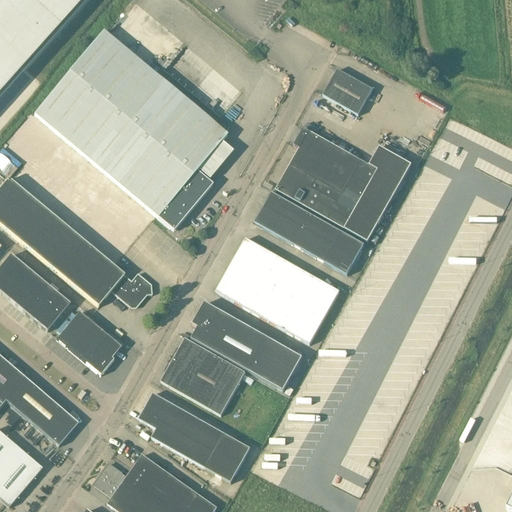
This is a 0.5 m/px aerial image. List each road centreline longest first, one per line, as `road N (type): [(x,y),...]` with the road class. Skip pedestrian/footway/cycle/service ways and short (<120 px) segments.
road 1 (unclassified): [(119,411),(313,62),(276,35)]
road 2 (unclassified): [(511,225),(366,511)]
road 3 (unknown): [(282,118),(134,6)]
road 4 (unclassified): [(438,511),(511,364)]
road 5 (unclassified): [(119,411),(0,318)]
road 6 (unclassified): [(0,342),(105,430)]
road 7 (unknown): [(231,210),(338,279)]
road 8 (unknown): [(105,430),(212,497)]
